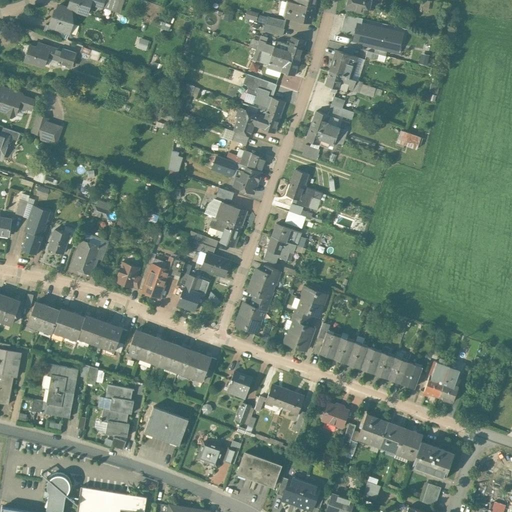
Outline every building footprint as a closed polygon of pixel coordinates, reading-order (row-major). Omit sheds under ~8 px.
[(70,0),(68,8),(87,14),(90,4),(102,8),(102,7),(104,0),(70,0)] [(104,0),(102,7),(120,13),(123,0),(104,0)] [(294,2),(286,0),(284,10),(287,11),(285,17),(297,19),(297,17),(311,20),(315,6),(300,3),(294,2)] [(347,0),(346,8),(364,12),(366,6),(369,7),(370,0),(347,0)] [(71,12),(65,10),(65,7),(58,5),(57,11),(54,10),(49,25),(49,26),(62,31),(69,33),(72,23),(68,22),(69,18),(72,17),(71,12)] [(388,11),(371,7),(368,19),(385,23),(390,24),(393,25),(400,27),(402,18),(405,19),(406,14),(391,11),(388,11)] [(285,21),(267,16),(265,23),(266,23),(283,28),(285,21)] [(283,28),(266,23),(264,31),(282,36),(284,28),(283,28)] [(384,27),(366,23),(363,36),(372,38),(372,40),(377,42),(378,37),(377,36),(377,35),(381,36),(384,27)] [(390,24),(385,23),(384,27),(381,36),(384,37),(385,33),(387,34),(390,24)] [(62,31),(49,26),(49,25),(46,24),(43,30),(60,37),(62,31)] [(400,27),(393,25),(391,36),(397,37),(400,27)] [(305,40),(292,36),(290,42),(288,41),(287,44),(273,39),(271,45),(266,43),(268,37),(261,35),(257,49),(263,51),(271,54),(274,46),(279,48),(278,50),(286,52),(288,45),(302,49),(305,40)] [(148,49),(149,39),(138,37),(137,47),(148,49)] [(63,51),(41,44),(40,48),(30,45),(25,61),(44,67),(47,57),(59,61),(59,63),(60,64),(60,63),(72,67),(76,54),(63,50),(63,51)] [(302,49),(288,45),(286,52),(278,50),(279,48),(274,46),(271,54),(298,62),(302,49)] [(93,51),(83,47),(81,53),(91,56),(93,51)] [(257,49),(256,48),(252,59),(258,61),(263,51),(257,49)] [(355,56),(335,50),(329,71),(350,78),(354,66),(352,65),(355,56)] [(271,54),(263,51),(258,61),(258,62),(268,65),(268,67),(280,71),(281,66),(269,62),(271,54)] [(377,54),(366,51),(365,56),(376,59),(377,54)] [(427,63),(429,54),(421,52),(419,62),(427,63)] [(298,62),(271,54),(269,62),(281,66),(280,71),(294,75),(298,62)] [(386,56),(377,54),(376,59),(384,62),(386,56)] [(251,61),(248,69),(257,71),(259,64),(251,61)] [(350,78),(329,71),(324,85),(338,89),(341,81),(348,84),(350,78)] [(277,85),(247,74),(243,85),(249,86),(247,92),(256,95),(258,92),(256,91),(258,87),(270,91),(268,95),(273,97),(277,85)] [(350,78),(348,84),(347,89),(352,90),(355,80),(350,78)] [(363,82),(355,80),(352,90),(372,97),(375,88),(362,84),(363,82)] [(273,97),(268,95),(270,91),(258,87),(256,91),(258,92),(256,95),(254,103),(259,105),(258,109),(261,110),(279,116),(280,117),(286,102),(273,97)] [(11,90),(4,88),(3,93),(0,92),(0,110),(6,112),(8,116),(12,117),(15,116),(18,108),(21,106),(31,110),(35,100),(10,92),(11,90)] [(345,101),(333,97),(331,104),(342,108),(345,101)] [(342,108),(331,104),(328,111),(339,115),(342,108)] [(354,112),(342,108),(339,115),(352,119),(354,112)] [(256,114),(241,109),(236,124),(251,129),(253,124),(261,127),(264,118),(256,114)] [(279,116),(261,110),(260,113),(257,112),(256,114),(264,118),(261,127),(274,132),(279,116)] [(316,111),(310,127),(336,136),(339,128),(336,126),(335,129),(325,126),(329,116),(316,111)] [(48,119),(37,115),(32,132),(42,135),(41,140),(52,144),(54,138),(57,139),(61,127),(47,122),(48,119)] [(251,129),(236,124),(233,130),(235,131),(249,136),(251,129)] [(20,133),(3,127),(1,134),(9,137),(8,137),(17,140),(20,133)] [(336,136),(310,127),(305,140),(319,144),(321,137),(329,139),(328,142),(334,144),(336,136)] [(348,131),(339,128),(336,136),(345,139),(348,131)] [(249,136),(235,131),(231,140),(246,145),(249,136)] [(420,138),(401,131),(397,142),(416,149),(420,138)] [(1,134),(0,133),(0,153),(2,155),(8,137),(9,137),(1,134)] [(376,143),(351,135),(349,140),(374,148),(376,143)] [(345,139),(336,136),(334,144),(342,147),(345,139)] [(329,139),(321,137),(319,144),(332,149),(334,144),(328,142),(329,139)] [(319,149),(305,144),(302,154),(316,159),(319,149)] [(178,171),(182,153),(171,151),(167,168),(178,171)] [(251,154),(244,152),(242,157),(228,153),(226,159),(238,163),(240,158),(249,160),(251,154)] [(264,158),(251,154),(249,160),(247,166),(260,171),(264,158)] [(226,159),(216,155),(212,168),(221,172),(223,168),(226,159)] [(249,160),(240,158),(238,163),(247,166),(249,160)] [(226,159),(223,168),(230,170),(231,167),(236,169),(234,177),(236,178),(233,186),(235,187),(252,193),(260,171),(238,163),(226,159)] [(309,174),(295,169),(291,181),(304,186),(309,174)] [(42,181),(45,172),(38,170),(35,179),(42,181)] [(180,174),(170,171),(167,180),(177,183),(180,174)] [(233,186),(218,181),(216,186),(218,187),(233,192),(235,187),(233,186)] [(304,186),(291,181),(286,195),(299,199),(299,200),(304,186)] [(49,190),(39,186),(37,192),(47,195),(49,190)] [(323,193),(304,186),(299,200),(299,199),(297,203),(308,207),(310,202),(318,205),(323,193)] [(233,192),(218,187),(215,196),(230,201),(233,192)] [(169,197),(180,197),(180,188),(169,188),(169,197)] [(28,201),(20,199),(16,214),(23,216),(28,201)] [(246,213),(232,208),(233,206),(220,201),(215,216),(241,226),(246,213)] [(109,210),(97,205),(94,213),(99,214),(98,216),(101,217),(102,216),(106,217),(109,210)] [(28,232),(40,235),(42,229),(43,230),(45,224),(44,223),(48,211),(49,211),(34,206),(30,219),(29,219),(25,231),(28,232)] [(302,210),(290,206),(289,211),(300,215),(302,210)] [(312,214),(302,210),(300,215),(304,217),(310,219),(312,214)] [(300,215),(289,211),(285,220),(300,225),(304,217),(300,215)] [(215,216),(213,216),(209,226),(224,232),(220,242),(234,246),(241,226),(215,216)] [(11,219),(0,218),(0,234),(9,235),(11,219)] [(301,231),(276,222),(271,235),(272,236),(286,241),(296,244),(296,245),(301,231)] [(76,229),(65,226),(63,232),(69,234),(66,242),(72,244),(76,229)] [(63,232),(55,229),(49,248),(63,252),(66,242),(69,234),(63,232)] [(40,235),(28,232),(22,248),(36,253),(42,236),(43,236),(40,235)] [(218,240),(203,235),(201,242),(215,247),(218,240)] [(102,240),(91,236),(89,243),(98,246),(98,245),(99,246),(102,240)] [(272,236),(267,250),(279,254),(281,255),(283,248),(286,241),(272,236)] [(188,238),(185,248),(191,251),(192,248),(195,240),(188,238)] [(89,243),(81,240),(72,267),(91,273),(97,256),(100,247),(99,247),(99,246),(98,245),(98,246),(89,243)] [(108,242),(102,240),(99,246),(99,247),(100,247),(97,256),(102,258),(108,242)] [(201,242),(195,240),(192,248),(207,253),(213,255),(215,247),(201,242)] [(296,244),(286,241),(283,248),(293,252),(296,244)] [(293,252),(283,248),(281,255),(279,254),(278,257),(285,259),(288,251),(293,253),(293,252)] [(279,254),(267,250),(263,260),(275,264),(278,257),(279,254)] [(213,255),(207,253),(202,268),(224,276),(230,261),(213,255)] [(185,261),(173,257),(169,269),(170,270),(168,275),(179,278),(181,271),(181,272),(185,261)] [(138,267),(124,262),(122,267),(120,268),(119,271),(120,274),(117,281),(131,286),(135,275),(138,267)] [(169,269),(152,263),(142,291),(160,297),(163,287),(164,287),(166,282),(165,282),(168,275),(170,270),(169,269)] [(279,270),(265,265),(263,271),(277,276),(279,270)] [(277,276),(263,271),(257,269),(253,280),(273,287),(277,276)] [(179,278),(176,285),(183,287),(184,287),(188,274),(181,272),(181,271),(179,278)] [(209,281),(188,274),(184,287),(183,287),(178,304),(195,310),(201,294),(204,295),(209,281)] [(142,277),(135,275),(131,286),(138,289),(142,277)] [(273,287),(253,280),(249,291),(255,293),(269,298),(273,287)] [(326,294),(306,287),(302,298),(322,305),(326,294)] [(214,306),(220,299),(212,291),(206,297),(214,306)] [(34,295),(28,293),(25,307),(30,308),(34,295)] [(269,298),(255,293),(253,299),(267,304),(269,298)] [(0,315),(0,320),(12,324),(20,301),(7,296),(0,315)] [(322,305),(302,298),(298,309),(311,314),(318,317),(322,305)] [(267,304),(253,299),(251,304),(250,305),(264,310),(267,304)] [(48,306),(35,301),(27,323),(40,328),(48,306)] [(264,310),(250,305),(251,304),(245,302),(240,314),(260,321),(264,310)] [(48,306),(40,328),(52,332),(53,330),(60,310),(48,306)] [(60,310),(53,330),(65,334),(73,312),(61,308),(60,310)] [(311,314),(298,309),(296,315),(309,320),(311,314)] [(73,312),(65,334),(77,339),(78,337),(85,317),(73,312)] [(260,321),(240,314),(236,325),(256,332),(260,321)] [(85,317),(78,337),(90,341),(98,319),(86,315),(85,317)] [(309,320),(296,315),(293,321),(307,326),(307,325),(309,320)] [(98,319),(90,341),(102,346),(110,324),(98,319)] [(307,326),(293,321),(290,332),(309,339),(314,328),(307,325),(307,326)] [(330,325),(323,322),(318,336),(324,338),(327,332),(330,325)] [(122,328),(110,324),(102,346),(115,350),(118,341),(122,329),(122,328)] [(128,331),(122,329),(118,341),(124,343),(128,331)] [(148,334),(135,329),(127,353),(140,357),(148,334)] [(309,339),(290,332),(285,343),(305,350),(309,339)] [(327,332),(324,338),(320,351),(325,353),(326,352),(329,353),(330,351),(334,353),(340,338),(332,335),(333,334),(327,332)] [(148,334),(140,357),(152,362),(161,339),(148,334)] [(346,339),(340,337),(334,353),(333,356),(339,358),(339,357),(343,358),(343,357),(348,359),(353,343),(346,340),(346,339)] [(173,343),(161,339),(152,362),(165,366),(173,343)] [(10,344),(0,342),(0,348),(9,350),(10,344)] [(359,344),(354,342),(348,359),(347,361),(352,363),(353,362),(356,363),(356,362),(361,364),(367,348),(359,345),(359,344)] [(186,348),(173,343),(165,366),(177,371),(186,348)] [(381,353),(373,350),(373,349),(367,347),(361,364),(360,366),(366,368),(366,367),(369,368),(370,367),(375,369),(381,353)] [(9,350),(0,348),(0,373),(13,376),(16,377),(20,353),(9,350)] [(186,348),(177,371),(190,376),(198,352),(186,348)] [(440,349),(435,348),(432,357),(436,359),(440,349)] [(211,357),(198,352),(190,376),(202,380),(203,380),(211,357)] [(387,354),(381,352),(375,369),(374,371),(380,373),(380,371),(389,374),(394,358),(386,355),(387,354)] [(211,357),(203,380),(208,382),(213,370),(212,370),(217,359),(211,357)] [(401,359),(395,357),(389,374),(388,376),(394,378),(394,376),(402,379),(408,363),(400,360),(401,359)] [(435,361),(424,391),(438,397),(449,367),(449,366),(435,361)] [(414,364),(409,362),(402,379),(402,381),(407,383),(408,381),(416,384),(421,368),(414,365),(414,364)] [(78,369),(51,363),(49,375),(51,376),(48,388),(49,388),(74,393),(78,369)] [(89,366),(83,364),(80,376),(87,377),(89,366)] [(87,377),(86,383),(95,385),(98,368),(89,366),(87,377)] [(438,397),(452,402),(458,386),(458,385),(454,384),(456,378),(459,371),(449,367),(449,366),(449,367),(438,397)] [(0,373),(0,402),(8,404),(13,376),(0,373)] [(245,377),(233,373),(232,377),(228,387),(246,394),(252,376),(246,374),(245,377)] [(132,389),(108,384),(106,397),(99,396),(97,406),(104,408),(128,412),(131,413),(134,400),(130,400),(132,389)] [(279,386),(272,384),(266,401),(273,404),(274,401),(283,404),(288,391),(279,388),(279,386)] [(46,401),(72,406),(74,393),(49,388),(46,401)] [(296,394),(288,391),(283,404),(292,407),(291,410),(298,413),(304,396),(297,393),(296,394)] [(259,395),(255,408),(260,410),(265,397),(259,395)] [(44,400),(33,398),(31,410),(36,411),(42,412),(44,400)] [(72,406),(46,401),(44,400),(42,412),(69,417),(72,406)] [(243,402),(237,416),(245,418),(250,404),(243,402)] [(334,404),(329,402),(325,411),(322,412),(321,416),(322,419),(343,426),(349,409),(341,406),(340,403),(337,403),(334,404)] [(154,405),(144,432),(179,445),(189,418),(154,405)] [(128,412),(104,408),(101,420),(107,422),(106,432),(127,436),(129,423),(126,423),(128,412)] [(301,410),(296,424),(302,426),(307,412),(301,410)] [(387,422),(367,414),(358,438),(379,446),(387,422)] [(86,417),(80,416),(77,428),(83,429),(86,417)] [(356,424),(350,422),(344,439),(350,441),(351,439),(356,424)] [(405,429),(387,423),(388,422),(387,422),(379,446),(380,446),(396,452),(396,453),(405,428),(405,429)] [(405,428),(396,453),(397,453),(397,452),(414,458),(414,459),(421,440),(423,435),(422,436),(405,429),(405,428)] [(126,441),(114,437),(111,446),(123,450),(126,441)] [(235,449),(237,441),(232,439),(229,447),(235,449)] [(358,441),(351,439),(350,441),(347,452),(353,454),(358,441)] [(454,452),(421,440),(414,459),(411,466),(412,467),(414,463),(417,464),(416,466),(441,476),(442,473),(445,474),(444,477),(445,477),(450,465),(449,464),(454,452)] [(223,448),(204,441),(197,458),(216,465),(223,448)] [(236,450),(229,448),(224,461),(231,463),(236,450)] [(281,465),(245,452),(237,472),(273,485),(281,465)] [(47,488),(49,492),(46,508),(63,511),(65,499),(74,501),(78,504),(79,498),(70,496),(67,494),(69,490),(70,486),(69,481),(67,478),(64,475),(60,474),(55,474),(51,476),(49,479),(47,484),(47,488)] [(283,476),(277,493),(283,496),(289,479),(283,476)] [(305,481),(290,476),(289,479),(283,496),(282,499),(297,504),(305,481)] [(320,486),(305,481),(297,504),(312,509),(313,506),(319,489),(320,486)] [(380,486),(368,481),(366,487),(378,492),(380,486)] [(428,483),(422,501),(435,506),(441,487),(428,483)] [(146,496),(81,486),(79,498),(78,504),(76,511),(119,511),(120,508),(144,511),(146,496)] [(378,492),(366,487),(364,493),(376,497),(378,492)] [(325,492),(319,489),(313,506),(319,508),(325,492)] [(349,511),(353,500),(332,493),(327,510),(332,511),(349,511)] [(376,497),(364,493),(362,499),(375,503),(376,497)] [(495,501),(491,511),(496,511),(500,503),(495,501)] [(503,511),(506,505),(500,503),(496,511),(503,511)]
